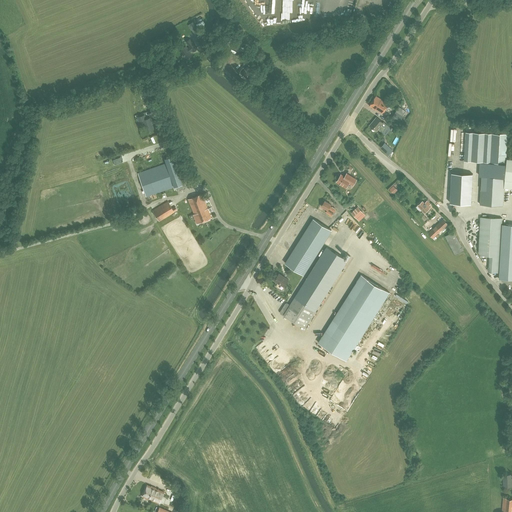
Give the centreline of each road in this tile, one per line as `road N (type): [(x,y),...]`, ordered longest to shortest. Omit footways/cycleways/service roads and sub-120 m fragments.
road 1 (primary): [(101,511),(267,237)]
road 2 (unclassified): [(113,511),(276,241)]
road 3 (unclassified): [(511,306),(454,219),(348,125)]
road 4 (unclassified): [(348,125),(432,0)]
road 5 (primary): [(340,121),(417,0)]
road 6 (primary): [(267,237),(340,121)]
road 7 (unclassified): [(276,241),(348,125)]
